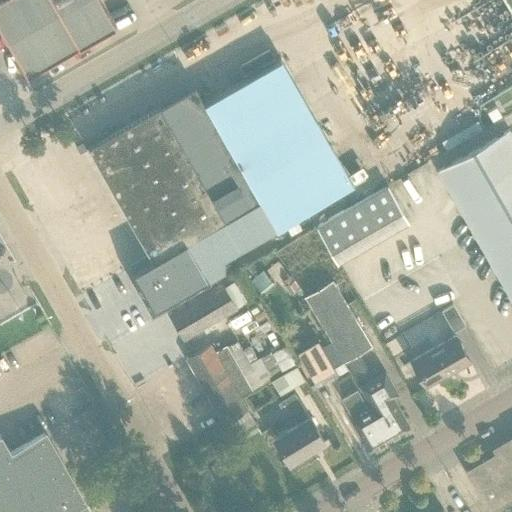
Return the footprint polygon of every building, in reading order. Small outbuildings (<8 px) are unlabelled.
[(0,27),(29,78),(116,27),(100,0),(3,0),(0,2),(0,27)] [(152,314),(208,281),(228,270),(222,259),(353,184),(280,59),(205,103),(195,86),(88,147),(153,260),(129,274),(152,314)] [(493,120),(502,115),(497,106),(488,111),(493,120)] [(511,297),(511,131),(510,128),(438,169),(511,297)] [(316,226),(337,263),(409,221),(388,185),(316,226)] [(387,286),(397,316),(441,301),(438,293),(425,297),(411,257),(398,262),(405,280),(387,286)] [(438,273),(437,258),(421,259),(421,274),(438,273)] [(281,281),(289,294),(299,288),(290,275),(281,281)] [(234,281),(225,286),(223,284),(171,314),(184,338),(246,301),(234,281)] [(374,377),(359,353),(372,345),(333,282),(307,298),(345,361),(372,408),(390,437),(409,426),(392,396),(399,393),(386,370),(374,377)] [(442,310),(454,331),(466,324),(453,303),(442,310)] [(399,330),(403,343),(417,339),(413,326),(399,330)] [(427,386),(469,361),(465,354),(467,352),(462,342),(460,343),(455,336),(413,360),(427,386)] [(323,338),(295,353),(315,388),(343,372),(323,338)] [(238,340),(227,346),(216,352),(211,344),(187,357),(231,436),(256,421),(242,396),(271,380),(280,395),(305,380),(296,365),(282,374),(270,352),(251,363),(238,340)] [(369,410),(362,398),(357,389),(340,399),(370,449),(390,437),(372,408),(369,410)] [(290,460),(324,440),(295,391),(278,401),(292,425),(275,435),(290,460)] [(102,419),(94,404),(82,411),(90,425),(102,419)] [(0,434),(0,511),(91,511),(45,432),(11,451),(1,434),(0,434)] [(511,443),(500,450),(499,450),(499,451),(484,460),(483,459),(483,460),(467,469),(466,469),(466,470),(467,470),(475,484),(474,484),(489,510),(511,496),(511,443)] [(206,465),(210,472),(220,468),(216,460),(206,465)]
